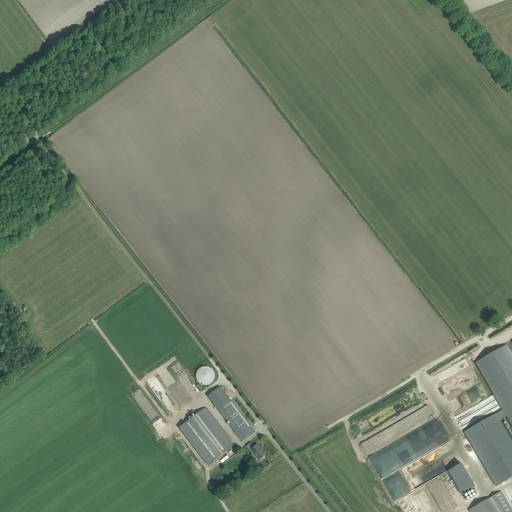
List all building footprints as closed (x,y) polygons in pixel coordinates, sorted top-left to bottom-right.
[(500,349),(476,363),(511,424),(511,355),(506,346),(500,349)] [(201,368),(200,369),(199,370),(198,370),(197,373),(196,374),(196,376),(196,377),(196,378),(197,379),(197,381),(198,382),(199,383),(200,384),(201,385),(203,385),(204,386),(205,386),(208,385),(209,385),(212,384),(213,382),(213,381),(214,380),(215,379),(215,377),(215,376),(215,374),(214,373),(214,371),(212,369),(210,368),(208,367),(206,367),(204,367),(203,367),(201,368)] [(437,376),(439,382),(447,378),(445,372),(437,376)] [(253,425),(233,399),(231,401),(220,387),(208,396),(227,422),(229,421),(243,439),(255,431),(251,426),(253,425)] [(468,401),(483,394),(480,388),(465,395),(468,401)] [(208,466),(213,462),(234,446),(205,408),(193,417),(184,424),(179,428),(208,466)] [(495,415),(465,432),(496,486),(511,476),(511,444),(495,415)] [(252,454),(251,455),(254,459),(257,457),(259,461),(262,459),(266,456),(257,445),(255,447),(253,448),(251,450),(254,453),(253,454),(252,454)] [(443,473),(460,465),(451,446),(451,451),(449,447),(445,447),(447,451),(447,450),(449,450),(451,454),(451,458),(448,460),(448,465),(443,467),(443,471),(434,476),(438,476),(443,473)] [(461,464),(448,471),(462,495),(475,488),(461,464)] [(511,511),(511,510),(501,492),(487,500),(493,511),(511,511)] [(493,511),(487,500),(469,510),(470,511),(493,511)]
